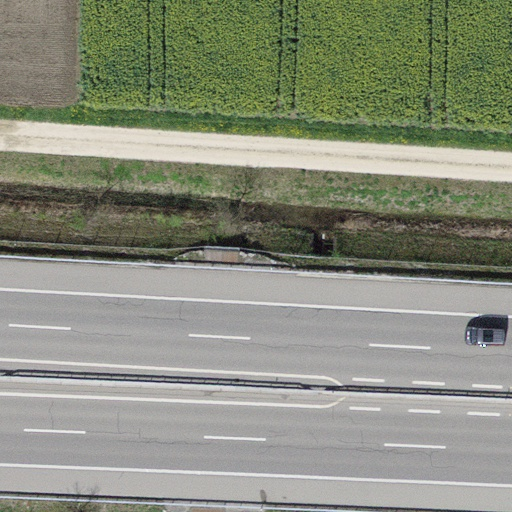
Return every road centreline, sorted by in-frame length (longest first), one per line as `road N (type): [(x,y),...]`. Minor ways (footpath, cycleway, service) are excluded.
road 1 (track): [(0,147),(511,180)]
road 2 (motorway): [(511,350),(0,325)]
road 3 (motorway): [(0,429),(511,449)]
